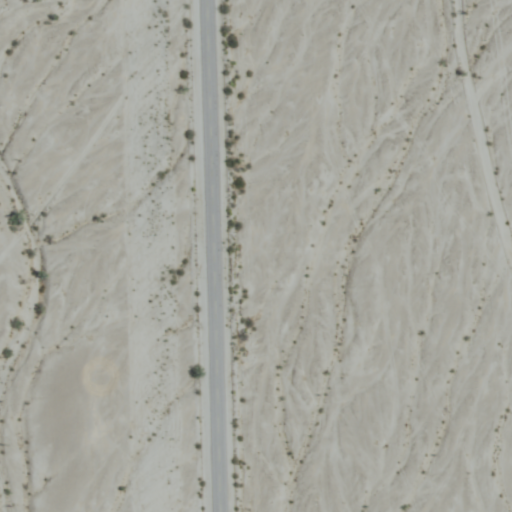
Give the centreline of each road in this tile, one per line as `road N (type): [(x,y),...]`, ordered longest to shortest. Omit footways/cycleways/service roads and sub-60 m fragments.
road 1 (secondary): [(220,511),(206,0)]
road 2 (track): [(456,0),(479,135),(511,251)]
